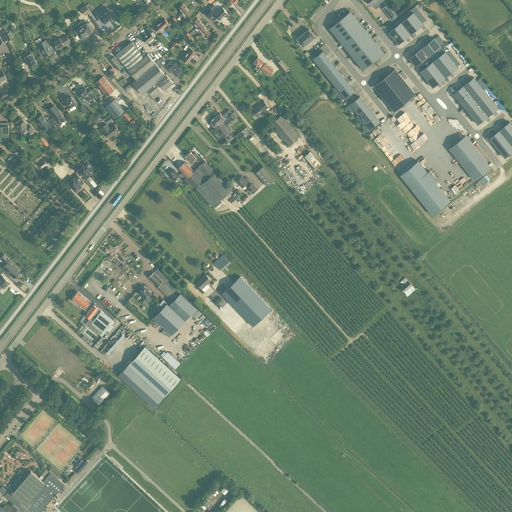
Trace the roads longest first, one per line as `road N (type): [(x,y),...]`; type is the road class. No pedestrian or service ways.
road 1 (unclassified): [(0,363),(279,0)]
road 2 (secondary): [(0,345),(266,0)]
road 3 (unclassified): [(0,330),(253,0)]
road 4 (track): [(501,167),(500,180),(436,228),(266,17)]
road 5 (track): [(327,511),(67,273)]
road 6 (tertiary): [(0,104),(76,68),(163,0)]
road 7 (unknown): [(213,85),(273,156),(300,141)]
